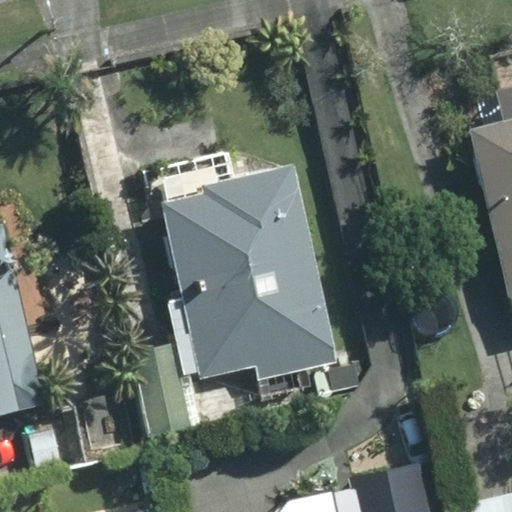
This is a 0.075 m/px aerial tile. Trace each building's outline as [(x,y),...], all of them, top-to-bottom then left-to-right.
[(511,83),(476,93),(483,122),(449,131),(492,306),(497,305),(504,333),(511,330),(511,83)] [(182,197),(143,206),(164,300),(151,304),(160,344),(121,352),(140,440),(176,433),(163,374),(178,370),(180,377),(259,359),(263,373),(314,362),(271,167),(180,188),(182,197)] [(0,285),(0,408),(28,402),(0,285)] [(348,318),(327,322),(331,346),(352,342),(348,318)] [(40,431),(15,436),(23,469),(48,462),(40,431)] [(411,511),(403,473),(321,491),(325,511),(411,511)] [(511,511),(511,491),(454,504),(455,511),(511,511)]
